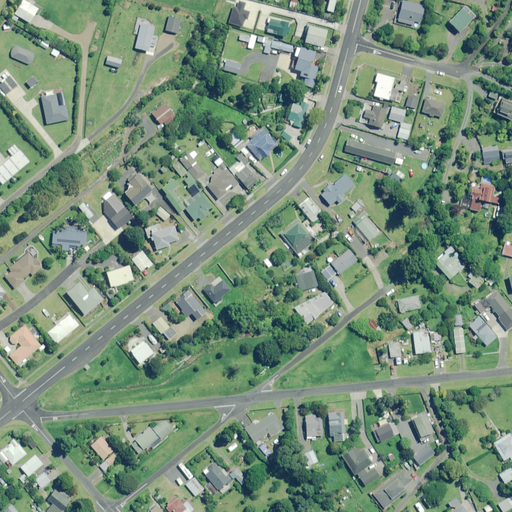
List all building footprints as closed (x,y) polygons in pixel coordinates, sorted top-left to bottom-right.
[(19,17),(30,23),(38,9),(25,1),(25,0),(21,0),(14,14),(19,17)] [(298,0),(296,0),(290,0),(289,6),(296,8),(298,0)] [(423,4),(404,0),(401,0),(396,20),(412,24),(413,20),(418,21),(423,4)] [(247,21),(253,23),(255,15),(250,14),(250,11),(244,9),(246,3),(239,1),(237,8),(234,7),(229,23),(243,27),(245,20),(248,20),(247,21)] [(475,16),(464,5),(448,21),(459,32),(475,16)] [(260,15),(256,29),(278,34),(277,35),(287,37),(287,33),(290,34),(291,29),(289,28),(290,22),(260,15)] [(327,30),(308,25),(304,41),(323,47),(327,30)] [(253,49),(256,36),(250,35),(250,36),(243,34),(241,41),(249,43),(248,47),(253,49)] [(264,52),(270,53),(271,47),(291,51),(293,45),(268,41),(268,38),(258,35),(257,41),(266,43),(264,52)] [(301,71),(300,76),(303,77),(301,85),(313,88),(318,67),(310,65),(311,61),(314,62),(316,52),(300,48),(296,47),(294,56),(298,57),(297,58),(294,69),(301,71)] [(242,64),(227,60),(224,70),(239,74),(242,64)] [(39,83),(33,75),(32,76),(30,74),(27,77),(28,79),(20,85),(27,93),(39,83)] [(377,74),(375,81),(378,82),(374,96),(396,102),(399,90),(404,92),(406,82),(400,80),(399,84),(395,83),(393,89),(392,89),(394,78),(377,74)] [(18,86),(10,77),(0,84),(0,88),(5,96),(18,86)] [(56,103),(54,92),(39,94),(45,125),(67,121),(64,101),(56,103)] [(292,96),(281,93),(279,101),(289,104),(292,96)] [(419,99),(409,96),(406,106),(416,109),(419,99)] [(421,112),(429,114),(429,115),(434,117),(434,115),(442,118),(446,104),(425,98),(421,112)] [(511,119),(511,102),(503,98),(496,114),(511,121),(511,119)] [(308,105),(301,102),(300,106),(292,104),(287,121),(295,123),(294,126),(301,128),(308,105)] [(177,117),(166,104),(153,114),(164,128),(177,117)] [(387,110),(374,106),(372,112),(366,110),(364,117),(370,118),(368,124),(382,128),(387,110)] [(406,111),(392,107),(389,119),(403,123),(406,111)] [(295,134),(287,127),(281,135),(289,142),(295,134)] [(410,130),(400,127),(397,137),(408,140),(410,130)] [(271,154),(270,152),(277,145),(263,130),(246,146),(260,161),(264,158),(265,159),(271,154)] [(397,154),(348,140),(345,151),(393,165),(397,154)] [(212,148),(206,141),(199,146),(206,154),(212,148)] [(239,152),(246,146),(241,141),(235,147),(239,152)] [(499,162),(497,146),(482,148),(483,164),(499,162)] [(511,162),(511,147),(511,148),(511,149),(501,151),(503,164),(511,162)] [(205,174),(187,151),(178,159),(197,181),(205,174)] [(249,163),(244,157),(231,169),(249,189),(259,179),(246,166),(249,163)] [(225,169),(228,166),(220,158),(213,163),(215,166),(210,170),(213,173),(208,177),(212,182),(208,186),(219,199),(227,192),(226,191),(232,186),(235,189),(240,185),(227,169),(226,170),(225,169)] [(405,176),(398,170),(393,177),(400,182),(405,176)] [(153,191),(138,174),(129,182),(133,187),(126,194),(135,205),(153,191)] [(345,174),(333,184),(331,182),(322,190),(324,192),(321,194),(331,205),(337,200),(340,204),(346,199),(343,195),(354,185),(345,174)] [(180,186),(174,179),(162,188),(167,195),(166,196),(179,213),(185,209),(173,191),(180,186)] [(488,202),(500,205),(501,197),(493,196),(494,193),(495,186),(482,183),(480,190),(470,188),(467,203),(471,204),(470,210),(480,212),(482,201),(488,202)] [(212,207),(194,184),(188,188),(194,196),(187,201),(191,205),(186,209),(195,221),(199,218),(201,220),(209,214),(207,211),(212,207)] [(317,212),(320,210),(309,197),(299,206),(309,219),(313,223),(321,216),(317,212)] [(364,204),(360,200),(351,207),(355,212),(364,204)] [(170,215),(160,207),(155,212),(165,221),(170,215)] [(378,233),(366,218),(357,225),(362,231),(358,234),(363,240),(366,237),(369,241),(378,233)] [(316,241),(299,220),(281,234),(298,255),(316,241)] [(151,233),(152,236),(150,237),(152,241),(154,241),(157,250),(170,246),(169,243),(179,240),(175,226),(157,231),(156,228),(150,230),(151,233)] [(87,231),(80,231),(80,228),(63,227),(63,232),(54,232),(53,245),(62,245),(62,250),(69,251),(69,248),(80,248),(80,245),(87,245),(87,231)] [(511,247),(502,246),(501,255),(511,256),(511,247)] [(449,280),(465,267),(457,258),(459,257),(451,247),(434,262),(449,280)] [(131,259),(141,272),(147,267),(148,269),(153,265),(141,250),(131,259)] [(357,260),(349,250),(331,264),(340,275),(357,260)] [(33,276),(42,268),(41,267),(44,264),(37,257),(35,259),(28,251),(19,259),(19,260),(9,269),(12,271),(5,277),(15,289),(25,281),(23,279),(30,273),(33,276)] [(128,283),(128,282),(134,280),(129,266),(107,273),(111,287),(115,286),(115,287),(128,283)] [(218,277),(228,290),(231,288),(232,290),(237,286),(236,284),(246,276),(238,266),(228,273),(226,270),(218,277)] [(318,286),(311,266),(297,271),(299,275),(294,277),(300,292),(318,286)] [(336,274),(330,266),(321,273),(328,281),(336,274)] [(497,280),(493,276),(484,282),(488,287),(497,280)] [(88,293),(79,283),(66,293),(84,315),(103,300),(94,288),(88,293)] [(502,298),(497,290),(485,299),(491,307),(499,318),(510,309),(502,298)] [(206,313),(189,291),(176,302),(183,310),(181,311),(187,318),(191,314),(197,320),(206,313)] [(232,298),(226,291),(217,298),(223,305),(232,298)] [(325,293),(292,308),(296,313),(307,325),(314,318),(315,319),(333,303),(325,293)] [(421,308),(418,296),(397,300),(400,312),(421,308)] [(487,310),(481,302),(476,306),(481,314),(487,310)] [(510,309),(499,318),(508,331),(511,327),(511,308),(510,309)] [(79,325),(70,314),(47,332),(56,344),(79,325)] [(462,325),(462,315),(454,315),(454,326),(462,325)] [(497,337),(479,316),(468,326),(486,347),(497,337)] [(163,332),(169,327),(161,317),(153,324),(161,334),(163,332)] [(413,326),(407,318),(401,322),(407,331),(413,326)] [(382,330),(373,319),(366,324),(375,335),(382,330)] [(41,346),(33,336),(34,335),(35,335),(35,334),(36,334),(36,333),(36,332),(35,332),(35,331),(34,331),(34,330),(33,330),(32,330),(32,331),(31,331),(31,332),(25,325),(9,338),(15,345),(18,342),(21,346),(10,355),(17,365),(38,348),(41,351),(46,347),(44,343),(41,346)] [(169,327),(163,332),(170,340),(177,333),(171,326),(169,327)] [(430,343),(429,334),(424,334),(423,331),(413,332),(415,354),(431,352),(430,343)] [(430,333),(431,343),(435,343),(435,340),(441,340),(440,332),(430,333)] [(153,353),(144,341),(131,351),(140,363),(153,353)] [(348,419),(345,420),(344,411),(328,412),(330,436),(334,436),(334,442),(345,441),(344,432),(346,432),(345,425),(349,425),(348,419)] [(284,429),(274,413),(258,423),(257,422),(245,429),(253,442),(264,436),(266,439),(284,429)] [(431,432),(423,414),(411,419),(420,441),(425,439),(424,436),(431,432)] [(306,439),(310,438),(311,441),(316,440),(316,436),(322,436),(321,417),(315,417),(315,415),(305,416),(306,439)] [(131,443),(140,454),(146,448),(147,450),(151,446),(153,449),(162,441),(161,440),(173,429),(165,419),(153,429),(151,427),(131,443)] [(397,434),(392,422),(372,430),(377,443),(397,434)] [(511,438),(509,433),(493,443),(504,461),(510,457),(511,461),(511,438)] [(103,460),(112,452),(114,450),(102,436),(91,446),(103,460)] [(273,448),(268,442),(261,447),(266,454),(273,448)] [(27,454),(19,445),(14,448),(11,444),(2,452),(13,465),(27,454)] [(434,453),(428,445),(411,458),(418,466),(434,453)] [(357,453),(354,448),(341,456),(354,475),(356,473),(364,486),(379,477),(373,469),(368,472),(365,468),(372,463),(362,449),(357,453)] [(318,462),(313,450),(304,454),(309,466),(318,462)] [(105,471),(118,459),(113,454),(105,461),(100,465),(105,471)] [(43,464),(35,455),(21,467),(29,476),(43,464)] [(192,476),(182,462),(177,465),(188,479),(192,476)] [(203,472),(212,482),(205,487),(213,497),(220,491),(220,492),(233,482),(228,475),(226,477),(214,463),(203,472)] [(511,479),(511,469),(511,468),(499,474),(504,484),(511,479)] [(230,475),(234,479),(235,477),(242,485),(247,480),(237,469),(230,475)] [(413,480),(404,469),(374,494),(385,509),(408,491),(405,487),(413,480)] [(51,481),(44,473),(35,480),(42,488),(51,481)] [(204,489),(194,478),(186,485),(195,496),(204,489)] [(60,511),(70,501),(56,489),(47,499),(53,504),(50,508),(54,511),(60,511)] [(183,505),(176,496),(168,502),(170,505),(167,508),(169,511),(191,511),(195,510),(188,501),(183,505)] [(504,511),(511,507),(511,496),(498,504),(502,511),(504,511)]
